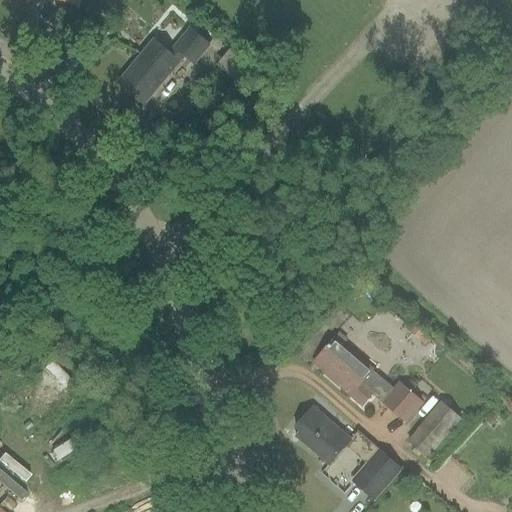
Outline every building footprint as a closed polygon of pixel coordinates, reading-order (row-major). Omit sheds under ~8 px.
[(196,64),(211,46),(191,30),(171,54),(156,41),(121,83),(147,105),(187,57),(196,64)] [(338,338),(321,357),(325,361),(322,365),(328,370),(326,373),(364,407),(375,395),(361,383),(373,369),(338,338)] [(401,382),(383,402),(407,424),(426,404),(401,382)] [(465,422),(444,403),(423,425),(445,445),(465,422)] [(330,464),(352,439),(315,406),(296,427),(300,431),(297,435),(330,464)] [(382,451),(354,480),(372,498),(400,469),(382,451)]
